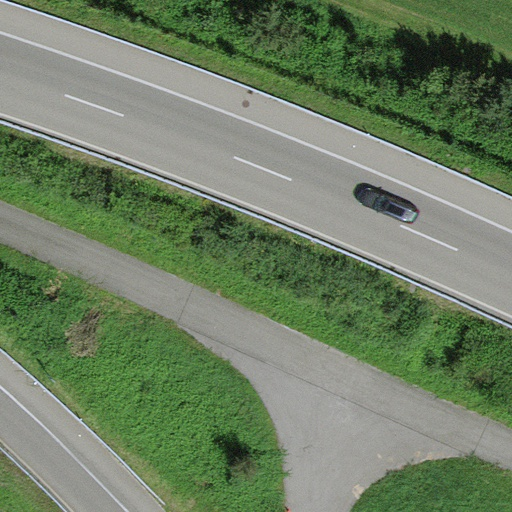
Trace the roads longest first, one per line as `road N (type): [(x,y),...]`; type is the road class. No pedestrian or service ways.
road 1 (track): [(0,224),(511,449)]
road 2 (motorway): [(511,274),(262,168),(0,73)]
road 3 (motorway): [(100,511),(0,413)]
road 4 (track): [(364,382),(321,511)]
